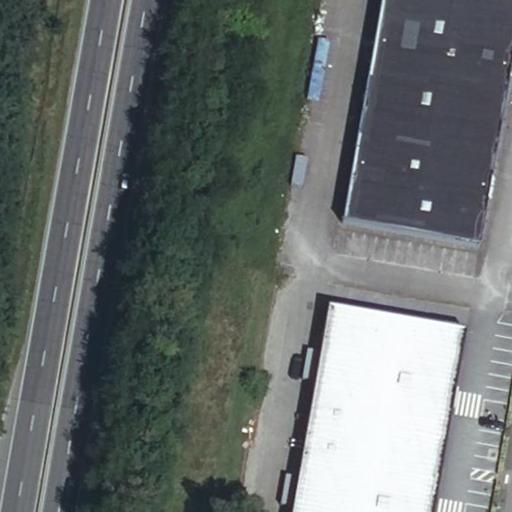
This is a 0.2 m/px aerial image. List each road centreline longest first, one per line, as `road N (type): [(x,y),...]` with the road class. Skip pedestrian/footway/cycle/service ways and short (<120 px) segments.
road 1 (primary): [(108,0),(21,511)]
road 2 (primary): [(63,511),(146,0)]
